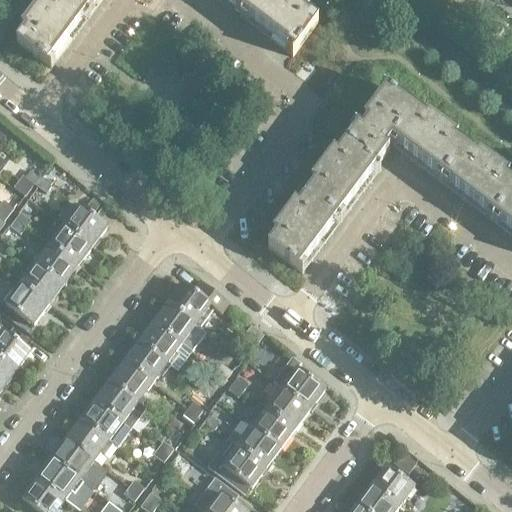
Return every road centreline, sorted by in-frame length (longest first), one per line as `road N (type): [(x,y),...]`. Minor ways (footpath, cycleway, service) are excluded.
road 1 (residential): [(184,0),(314,99),(197,247)]
road 2 (residential): [(291,317),(398,176),(511,269)]
road 3 (residential): [(0,455),(167,225)]
road 4 (residential): [(167,225),(36,120)]
road 5 (residential): [(36,120),(126,0)]
road 6 (residential): [(301,511),(382,404)]
road 7 (residential): [(382,404),(291,317)]
